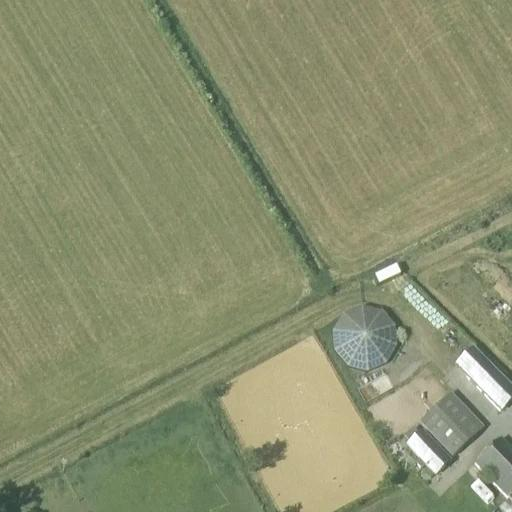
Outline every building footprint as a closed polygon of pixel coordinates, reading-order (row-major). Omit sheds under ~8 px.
[(387,368),(397,351),(395,331),(384,315),(364,310),(345,318),(333,337),(335,357),(347,371),(368,376),(387,368)] [(511,393),(482,363),(463,381),(497,415),(511,400),(511,393)] [(419,430),(447,460),(480,430),(452,400),(419,430)] [(422,434),(406,449),(419,463),(415,466),(421,472),(424,469),(434,479),(450,464),(422,434)] [(474,468),(511,506),(511,455),(499,442),(474,468)]
